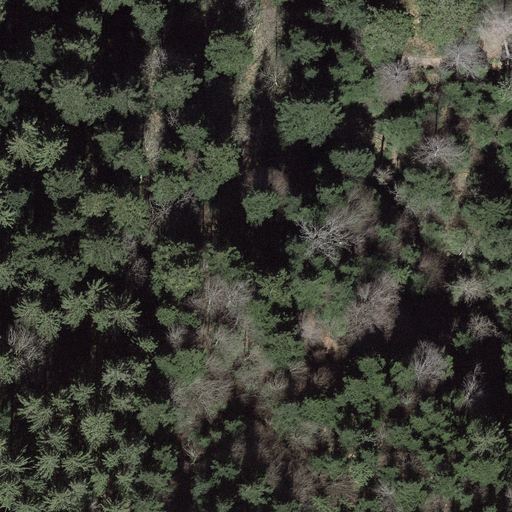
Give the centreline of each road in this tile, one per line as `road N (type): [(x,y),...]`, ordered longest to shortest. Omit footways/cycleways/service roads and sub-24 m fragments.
road 1 (track): [(157,344),(158,401),(193,511)]
road 2 (track): [(200,121),(320,0)]
